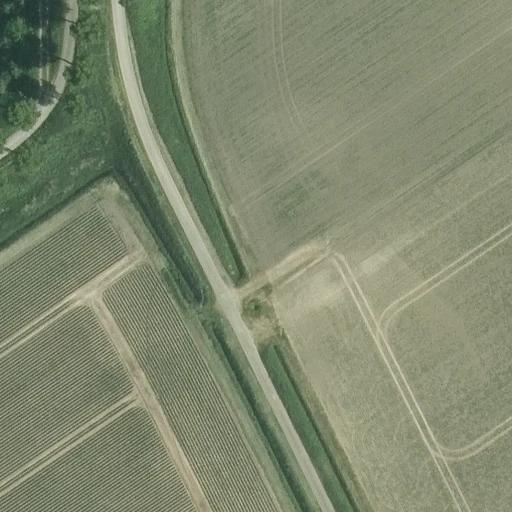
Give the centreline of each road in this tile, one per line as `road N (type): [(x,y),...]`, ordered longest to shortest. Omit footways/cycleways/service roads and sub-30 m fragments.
road 1 (unclassified): [(325,511),(137,116),(115,0)]
road 2 (unclassified): [(0,153),(44,110),(62,78),(72,0)]
